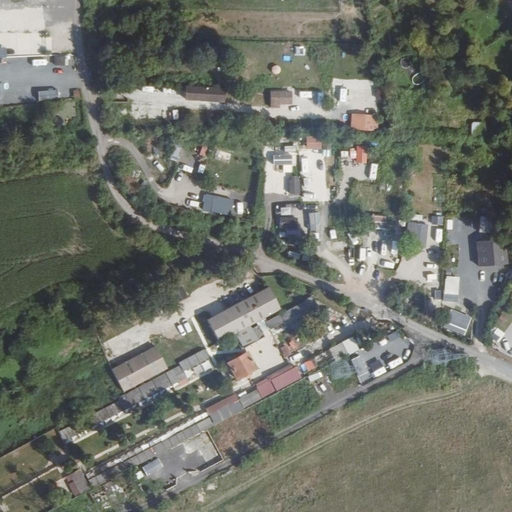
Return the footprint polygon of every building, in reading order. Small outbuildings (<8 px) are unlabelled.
[(69,65),(69,56),(54,56),(55,65),(69,65)] [(216,97),(216,89),(184,88),(184,92),(187,92),(187,96),(216,97)] [(39,91),(40,101),(59,99),(58,90),(39,91)] [(294,105),(294,90),(271,91),(271,105),(294,105)] [(117,120),(132,119),(132,104),(116,104),(117,120)] [(351,114),(351,130),(377,131),(377,114),(351,114)] [(472,134),(484,134),(484,122),(472,122),(472,134)] [(321,156),(321,138),(307,138),(308,157),(321,156)] [(367,163),(368,146),(356,145),(356,163),(367,163)] [(190,181),(193,174),(180,168),(177,175),(190,181)] [(299,168),(291,168),(290,194),(298,194),(299,168)] [(358,173),(357,180),(374,183),(375,176),(358,173)] [(233,191),(214,204),(232,230),(241,224),(235,216),(245,208),(233,191)] [(296,229),(297,205),(279,205),(278,229),(296,229)] [(311,234),(312,218),(316,219),(317,207),(309,207),(309,209),(300,209),(299,234),(311,234)] [(240,212),(238,218),(250,221),(251,215),(240,212)] [(481,213),(480,233),(494,233),(494,214),(481,213)] [(387,228),(387,216),(372,215),(372,228),(387,228)] [(432,224),(443,224),(443,216),(432,216),(432,224)] [(410,245),(426,247),(428,224),(412,222),(410,245)] [(287,230),(287,238),(297,237),(297,230),(287,230)] [(503,248),(506,248),(503,239),(497,239),(497,242),(478,242),(478,264),(497,264),(497,254),(503,254),(503,248)] [(391,253),(398,254),(400,242),(393,241),(391,253)] [(445,276),(444,301),(459,302),(460,276),(445,276)] [(272,287),(210,319),(222,342),(283,310),(272,287)] [(300,315),(297,309),(270,322),(274,330),(289,322),(289,321),(300,315)] [(451,309),(447,323),(467,329),(471,316),(451,309)] [(464,335),(466,331),(447,323),(445,327),(464,335)] [(498,328),(491,338),(498,343),(506,334),(498,328)] [(364,352),(357,341),(302,368),(306,376),(309,375),(310,378),(322,372),(319,366),(329,361),(331,363),(335,361),(336,362),(340,360),(341,363),(342,363),(364,352)] [(285,358),(292,355),(289,345),(281,347),(285,358)] [(171,368),(159,346),(114,369),(126,391),(171,368)] [(222,354),(218,346),(208,351),(212,359),(219,355),(222,354)] [(188,376),(222,359),(219,355),(212,359),(208,351),(181,365),(182,367),(187,374),(188,376)] [(261,370),(252,354),(232,365),(240,381),(261,370)] [(187,374),(182,367),(121,399),(125,407),(174,382),(187,374)] [(306,380),(301,370),(282,379),(287,390),(306,380)] [(490,380),(492,375),(485,372),(483,377),(490,380)] [(206,378),(203,373),(189,379),(192,385),(206,378)] [(266,400),(279,393),(274,383),(261,390),(266,400)] [(77,496),(262,402),(259,396),(242,404),(240,401),(211,416),(210,415),(191,424),(193,428),(172,439),(170,436),(145,449),(112,466),(114,469),(88,483),(81,470),(68,477),(77,496)]
